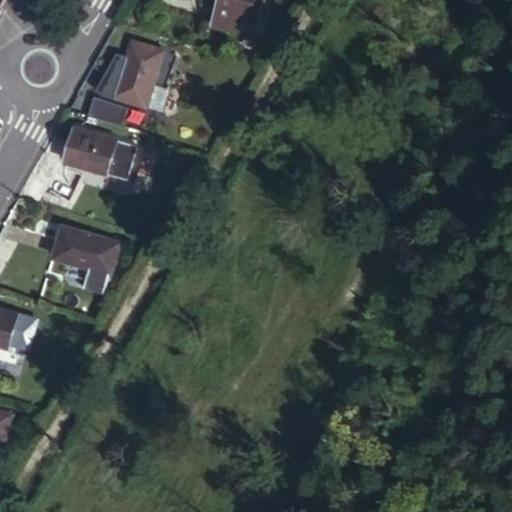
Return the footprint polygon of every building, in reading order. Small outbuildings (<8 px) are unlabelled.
[(237,31),(240,16),(244,0),(215,0),(209,24),(237,31)] [(244,0),(240,16),(256,21),(261,0),(244,0)] [(130,43),(115,97),(147,105),(163,52),(130,43)] [(73,127),(64,159),(127,178),(137,145),(73,127)] [(62,225),(53,255),(111,271),(120,241),(62,225)] [(0,308),(0,344),(8,347),(17,313),(0,308)] [(0,443),(4,444),(13,413),(0,409),(0,443)]
